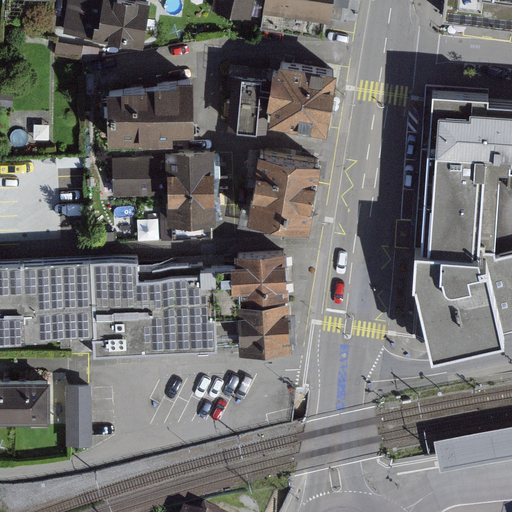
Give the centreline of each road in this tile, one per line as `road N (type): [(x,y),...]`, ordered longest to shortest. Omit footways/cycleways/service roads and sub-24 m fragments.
road 1 (tertiary): [(342,374),(388,54)]
road 2 (unclassified): [(281,371),(275,362),(130,372),(129,446)]
road 3 (unclassified): [(129,446),(242,422),(281,371)]
road 4 (residential): [(511,356),(409,380),(342,374)]
road 5 (unclassified): [(129,446),(0,471)]
road 6 (tertiary): [(337,505),(342,374)]
road 7 (residential): [(388,54),(425,49),(511,58)]
